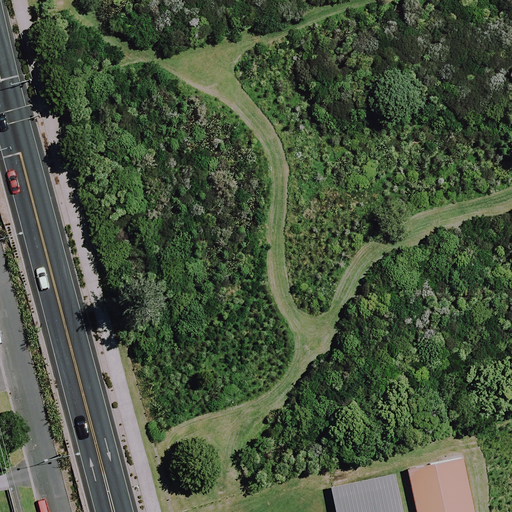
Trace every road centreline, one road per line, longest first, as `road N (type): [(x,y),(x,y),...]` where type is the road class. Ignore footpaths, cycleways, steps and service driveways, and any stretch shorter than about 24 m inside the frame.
road 1 (primary): [(114,511),(0,68)]
road 2 (residential): [(52,511),(0,303)]
